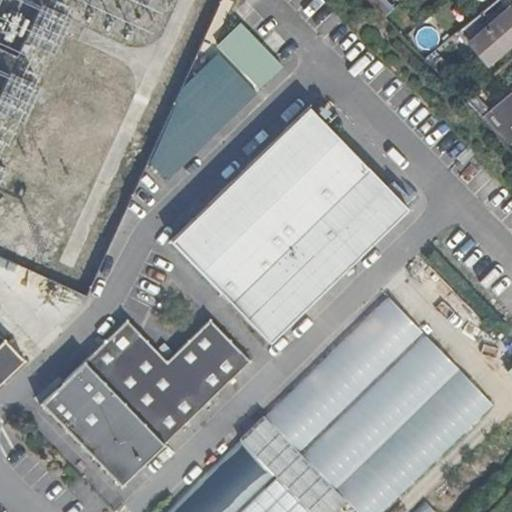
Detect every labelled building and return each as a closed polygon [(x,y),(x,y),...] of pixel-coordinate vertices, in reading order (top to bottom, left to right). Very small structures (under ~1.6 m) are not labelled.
[(467,39),(463,43),(483,67),(511,42),(511,12),(508,7),(511,3),(509,0),(496,0),(460,30),(467,39)] [(460,30),(455,34),(463,43),(467,39),(460,30)] [(482,116),(509,144),(511,141),(511,94),(511,93),(482,116)] [(168,238),(267,341),(406,206),(307,104),(168,238)] [(127,319),(163,355),(195,323),(161,288),(127,319)] [(342,342),(265,416),(241,439),(165,511),(332,511),(345,500),(356,511),(382,511),(493,406),(389,297),(342,342)] [(167,359),(163,355),(127,319),(40,402),(120,484),(249,360),(210,319),(167,359)] [(0,378),(22,358),(0,334),(0,378)]
